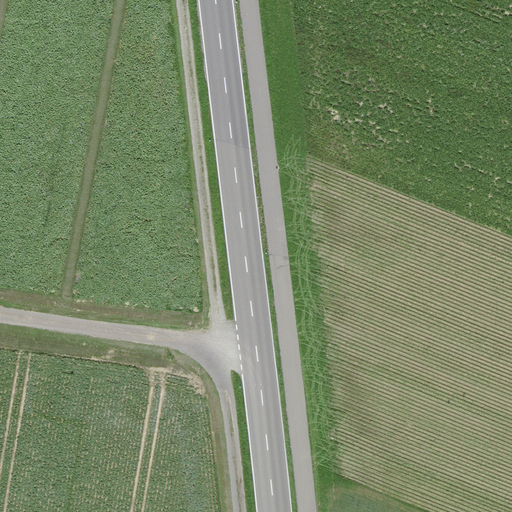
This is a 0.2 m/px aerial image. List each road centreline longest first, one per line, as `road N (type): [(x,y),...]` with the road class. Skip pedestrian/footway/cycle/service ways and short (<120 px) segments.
road 1 (secondary): [(275,511),(216,0)]
road 2 (track): [(240,511),(184,0)]
road 3 (track): [(0,319),(258,355)]
